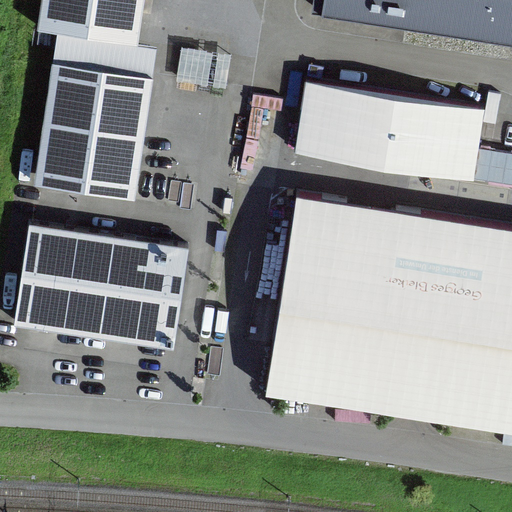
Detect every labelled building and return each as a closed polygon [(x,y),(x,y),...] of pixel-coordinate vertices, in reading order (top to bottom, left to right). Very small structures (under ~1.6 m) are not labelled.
[(41,0),(38,21),(57,24),(137,37),(142,0),(41,0)] [(511,42),(511,0),(321,0),(320,12),(511,42)] [(158,40),(137,37),(57,24),(34,177),(134,193),(158,40)] [(189,50),(185,81),(233,88),(237,57),(189,50)] [(492,110),(315,83),(304,153),(511,184),(511,153),(486,150),(492,110)] [(511,226),(304,194),(274,393),(511,429),(511,226)] [(13,317),(174,340),(189,239),(28,216),(13,317)]
